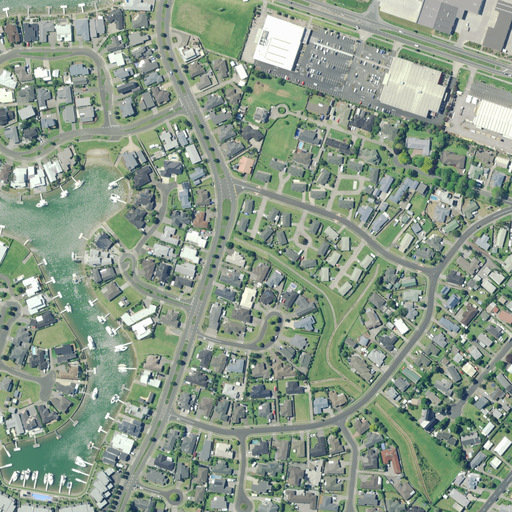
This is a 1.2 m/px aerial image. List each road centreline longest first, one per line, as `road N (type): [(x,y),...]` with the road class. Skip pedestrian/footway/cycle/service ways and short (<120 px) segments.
road 1 (secondary): [(511,73),(283,0)]
road 2 (residential): [(436,275),(382,254),(327,214),(230,184)]
road 3 (secondary): [(306,0),(511,70)]
road 4 (residential): [(436,275),(422,327),(378,385),(337,417)]
road 5 (residential): [(0,60),(89,53),(101,68),(109,125)]
road 6 (tertiary): [(230,184),(233,211),(202,306)]
